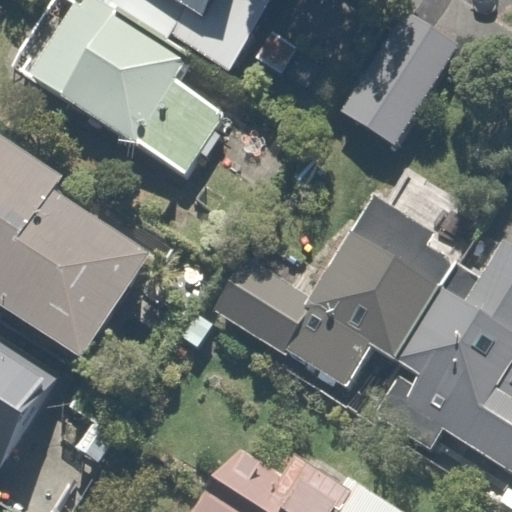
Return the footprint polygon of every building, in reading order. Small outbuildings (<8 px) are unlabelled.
[(82,0),(80,3),(76,0),(53,0),(12,62),(188,181),(234,114),(218,103),(261,40),(287,0),(82,0)] [(391,149),(460,39),(406,5),(337,115),(391,149)] [(72,171),(0,123),(0,306),(89,366),(161,258),(59,191),(72,171)] [(214,309),(355,388),(376,350),(404,365),(451,282),(489,212),(393,159),(324,284),(250,243),(214,309)] [(477,297),(451,282),(404,365),(383,404),(511,475),(511,245),(507,243),(477,297)] [(0,336),(0,460),(57,374),(0,336)] [(442,511),(258,410),(200,511),(280,511),(283,507),(291,511),(442,511)]
